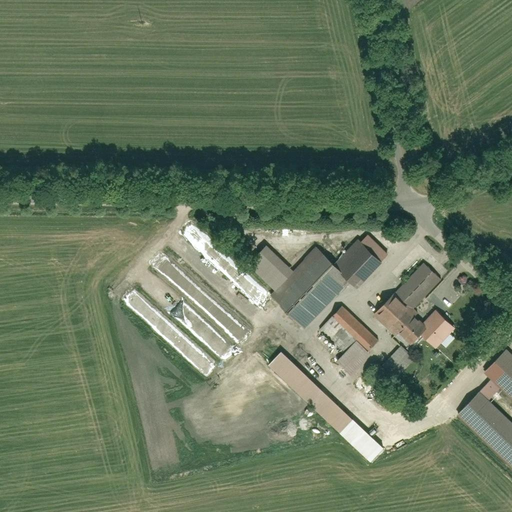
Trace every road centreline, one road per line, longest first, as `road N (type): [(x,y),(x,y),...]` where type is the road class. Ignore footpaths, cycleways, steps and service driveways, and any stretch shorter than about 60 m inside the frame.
road 1 (unclassified): [(0,196),(413,203)]
road 2 (unclassified): [(413,203),(370,0)]
road 3 (unclassified): [(511,307),(413,203)]
